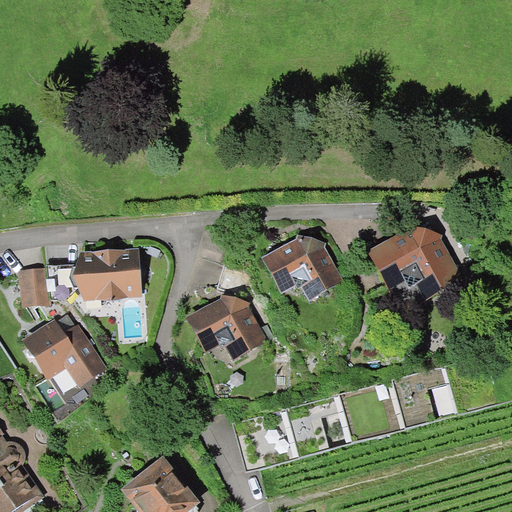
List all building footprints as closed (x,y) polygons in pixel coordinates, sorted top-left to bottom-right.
[(419,230),(377,254),(396,289),(416,277),(431,304),(464,286),(439,241),(419,230)] [(307,237),(263,262),(283,297),(300,287),(312,307),(349,286),(326,245),(307,237)] [(142,253),(82,256),(84,303),(144,301),(142,253)] [(45,273),(18,275),(22,313),(48,311),(45,273)] [(232,303),(192,324),(209,355),(226,346),(236,365),(270,347),(249,306),(232,303)] [(74,312),(26,343),(51,380),(68,369),(83,393),(114,373),(74,312)] [(481,356),(444,367),(458,415),(495,404),(481,356)] [(438,368),(392,382),(407,432),(453,418),(438,368)] [(382,386),(341,398),(355,446),(396,434),(382,386)] [(332,397),(285,412),(300,462),(348,448),(332,397)] [(276,413),(232,426),(247,476),(290,463),(276,413)] [(0,511),(24,511),(41,501),(22,472),(26,463),(23,454),(15,447),(7,447),(0,437),(0,511)] [(170,463),(129,494),(142,511),(203,511),(206,510),(170,463)]
